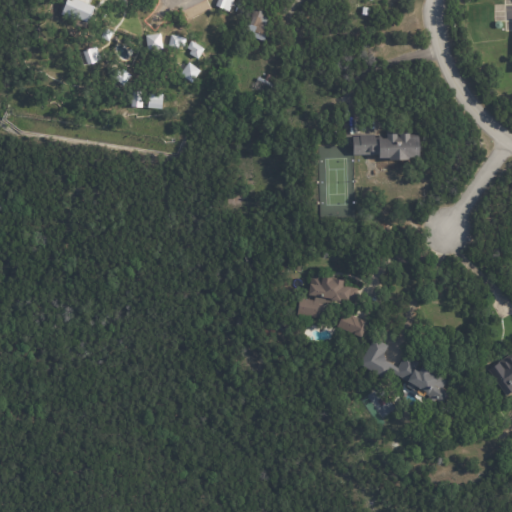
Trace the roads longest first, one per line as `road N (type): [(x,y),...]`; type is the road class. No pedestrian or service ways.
road 1 (residential): [(431,0),(451,78),(511,141)]
road 2 (residential): [(395,344),(446,234)]
